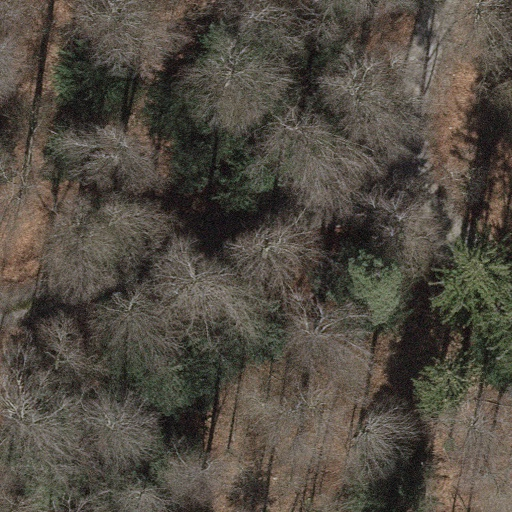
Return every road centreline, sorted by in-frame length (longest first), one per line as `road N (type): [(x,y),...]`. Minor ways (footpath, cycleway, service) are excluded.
road 1 (track): [(0,310),(421,180)]
road 2 (track): [(421,180),(412,108),(445,0)]
road 3 (track): [(511,281),(460,243),(421,180)]
